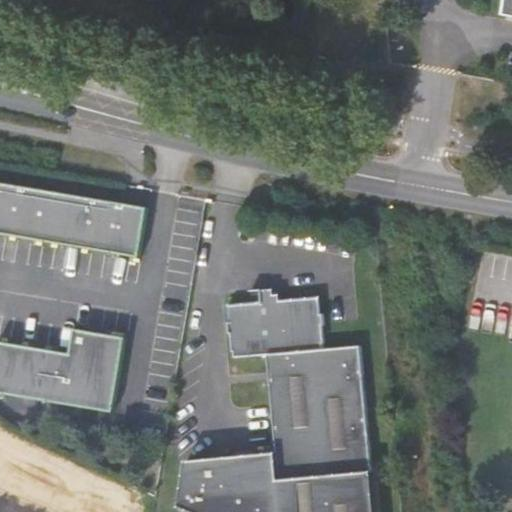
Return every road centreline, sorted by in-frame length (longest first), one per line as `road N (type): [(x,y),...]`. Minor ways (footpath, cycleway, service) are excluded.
road 1 (unclassified): [(511,193),(156,130)]
road 2 (unknown): [(182,135),(156,261),(139,298),(0,279)]
road 3 (unclassified): [(156,130),(0,72)]
road 4 (unclassified): [(0,99),(108,127),(156,130)]
